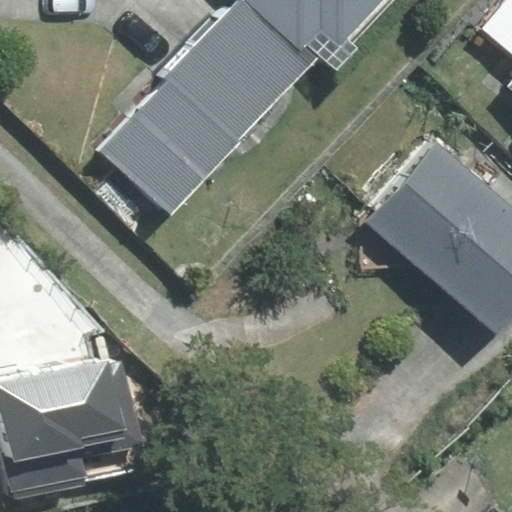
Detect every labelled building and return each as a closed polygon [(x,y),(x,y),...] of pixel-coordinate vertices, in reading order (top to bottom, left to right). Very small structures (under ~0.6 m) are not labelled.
[(303,64),(236,0),(225,0),(85,145),(157,214),(303,64)] [(236,0),(303,64),(365,0),(236,0)] [(511,54),(490,80),(511,98),(511,54)] [(511,211),(507,207),(511,201),(511,186),(493,169),(481,182),(429,132),(354,210),(478,328),(511,292),(511,211)] [(511,511),(511,506),(507,502),(495,511),(511,511)]
